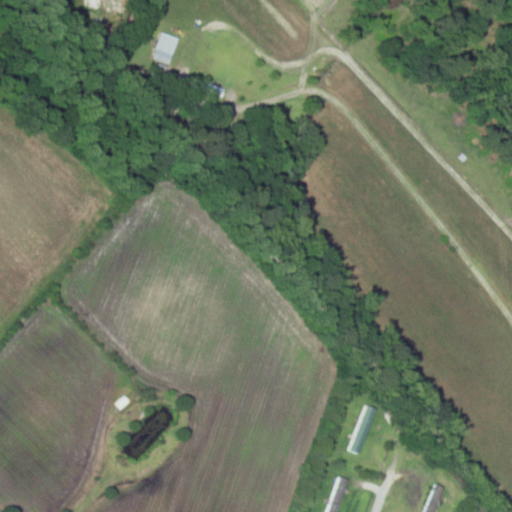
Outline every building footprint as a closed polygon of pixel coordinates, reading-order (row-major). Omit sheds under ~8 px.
[(168,65),(178,38),(161,32),(151,58),(168,65)] [(156,67),(153,75),(173,81),(175,73),(156,67)] [(224,90),(196,79),(193,86),(220,97),(224,90)] [(344,439),(360,447),(372,420),(356,413),(344,439)] [(324,511),(337,511),(348,481),(337,477),(324,511)] [(434,511),(445,488),(432,482),(418,511),(434,511)]
